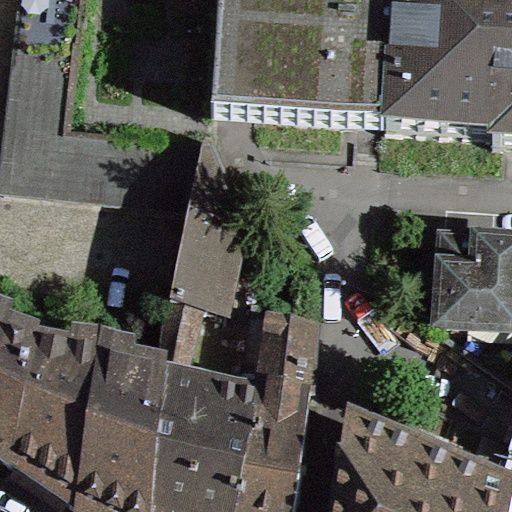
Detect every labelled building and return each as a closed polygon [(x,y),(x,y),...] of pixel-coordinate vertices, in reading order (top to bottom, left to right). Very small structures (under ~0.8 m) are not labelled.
[(23,0),(2,195),(192,215),(205,153),(68,139),(82,0),(23,0)] [(511,0),(220,0),(212,123),(254,126),(254,120),(365,128),(388,130),(388,136),(493,143),(493,151),(511,152),(511,0)] [(165,378),(152,511),(235,511),(256,401),(184,384),(198,317),(222,322),(240,236),(244,234),(209,148),(205,153),(192,215),(165,378)] [(511,337),(511,248),(444,245),(440,301),(438,332),(511,337)] [(256,401),(235,511),(293,511),(315,338),(270,328),(258,401),(256,401)] [(0,331),(0,463),(11,470),(36,351),(38,346),(0,331)] [(36,351),(11,470),(34,485),(73,511),(77,511),(99,364),(36,351)] [(99,364),(77,511),(152,511),(165,378),(99,364)] [(335,511),(509,511),(511,496),(347,426),(335,511)]
